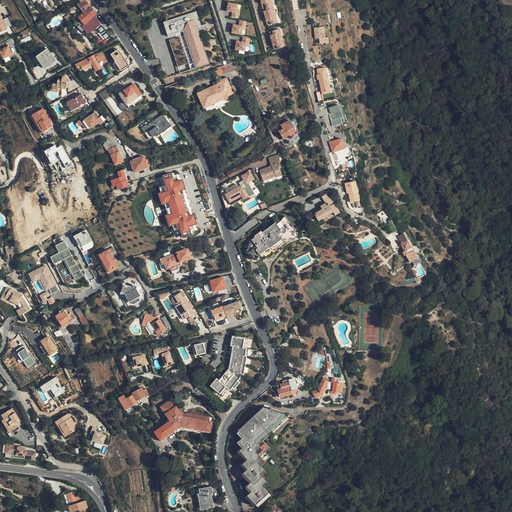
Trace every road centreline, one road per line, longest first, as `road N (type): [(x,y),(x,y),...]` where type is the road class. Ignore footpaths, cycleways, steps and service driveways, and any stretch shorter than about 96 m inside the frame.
road 1 (tertiary): [(239,270),(273,372),(223,434),(237,511)]
road 2 (tertiary): [(97,0),(204,159)]
road 3 (residential): [(204,159),(132,177),(107,135),(74,146),(55,132)]
road 4 (residential): [(239,270),(153,289),(134,270),(75,295)]
road 5 (residential): [(91,487),(94,469),(53,460),(0,367)]
